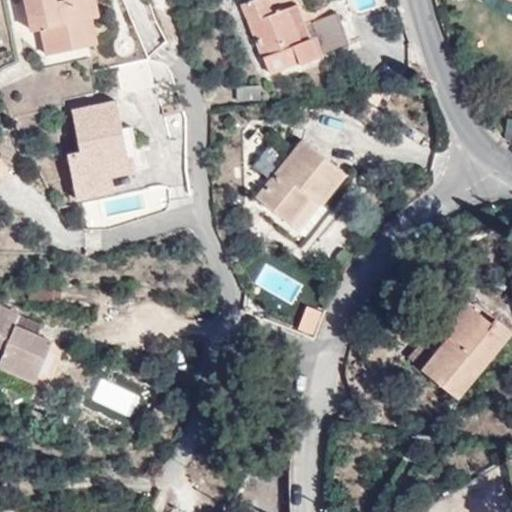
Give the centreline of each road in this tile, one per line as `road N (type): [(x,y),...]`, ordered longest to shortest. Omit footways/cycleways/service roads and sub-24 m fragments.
road 1 (residential): [(308,511),(312,425),(350,291),(387,244),(494,155)]
road 2 (residential): [(419,0),(446,88),(494,155)]
